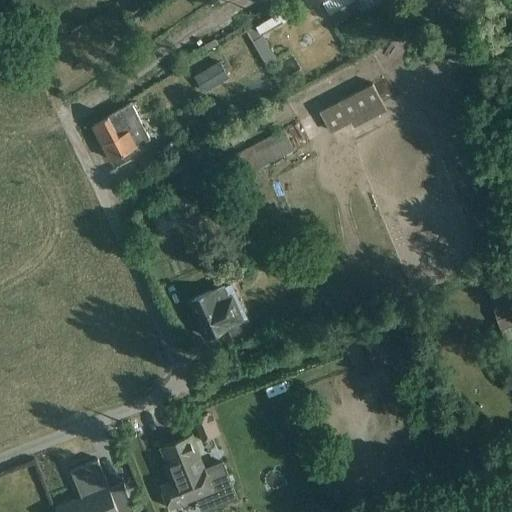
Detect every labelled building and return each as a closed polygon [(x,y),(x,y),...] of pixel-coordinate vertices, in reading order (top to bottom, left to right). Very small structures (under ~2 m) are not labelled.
[(76,8),(70,0),(61,0),(57,3),(65,15),(76,8)] [(227,0),(228,1),(192,24),(197,32),(213,22),(220,33),(242,19),(240,15),(247,10),(246,8),(249,5),(252,10),(266,1),(264,0),(227,0)] [(374,0),(329,0),(324,3),(336,23),(374,0)] [(246,30),(266,64),(275,59),(263,35),(283,23),(277,12),(246,30)] [(349,26),(340,31),(347,44),(357,39),(349,26)] [(175,34),(154,47),(158,54),(169,48),(171,53),(182,46),(175,34)] [(137,55),(123,62),(136,87),(151,79),(149,76),(157,72),(146,53),(139,57),(137,55)] [(229,77),(218,61),(194,77),(205,93),(229,77)] [(86,91),(99,112),(130,94),(124,85),(128,82),(121,71),(95,87),(95,86),(86,91)] [(387,110),(373,83),(320,111),(331,133),(351,122),(354,128),(387,110)] [(431,97),(422,102),(432,120),(441,115),(431,97)] [(102,144),(142,123),(131,102),(92,125),(102,144)] [(111,160),(151,139),(142,123),(102,144),(111,160)] [(295,152),(284,129),(192,176),(199,189),(235,170),(240,179),(295,152)] [(117,185),(139,174),(132,161),(110,172),(117,185)] [(180,223),(171,202),(149,211),(158,233),(180,223)] [(234,340),(254,330),(232,282),(226,285),(225,284),(189,301),(205,337),(228,326),(234,340)] [(511,286),(489,295),(506,345),(511,342),(511,286)] [(413,353),(403,326),(364,341),(375,368),(413,353)] [(201,440),(219,430),(208,410),(190,420),(201,440)] [(170,508),(214,490),(192,434),(161,447),(168,465),(164,467),(170,481),(161,485),(170,508)] [(134,511),(123,481),(110,486),(98,459),(71,470),(81,496),(56,506),(58,511),(134,511)]
